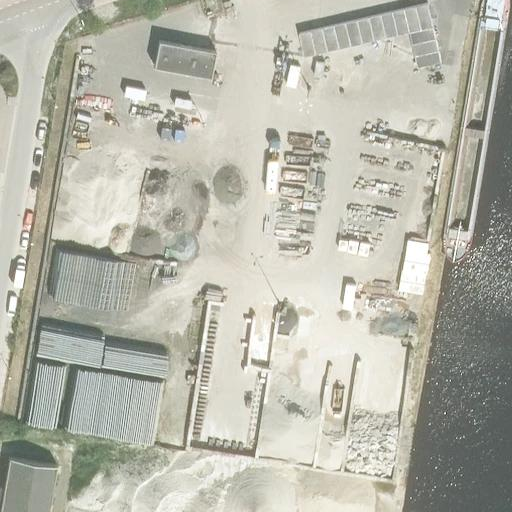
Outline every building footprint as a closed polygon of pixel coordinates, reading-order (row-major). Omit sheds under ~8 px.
[(448,57),(453,5),(405,0),(402,0),(397,51),(448,57)] [(210,77),(215,51),(158,40),(153,66),(210,77)] [(441,101),(446,63),(418,59),(416,74),(438,77),(437,84),(410,80),(408,96),(441,101)] [(415,114),(416,105),(399,103),(398,113),(415,114)] [(0,511),(48,511),(56,465),(8,457),(0,507),(0,511)]
